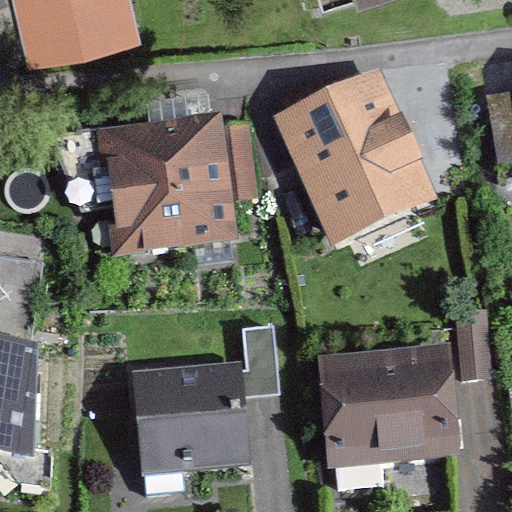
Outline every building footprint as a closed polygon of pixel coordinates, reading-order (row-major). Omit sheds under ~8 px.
[(145,31),(137,0),(23,0),(38,58),(145,31)] [(321,0),(326,15),(374,0),(321,0)] [(441,199),(386,77),(279,125),(334,247),(441,199)] [(243,246),(227,121),(111,136),(127,261),(243,246)] [(0,321),(38,329),(48,276),(0,266),(0,321)] [(0,448),(33,453),(39,341),(0,335),(0,448)] [(454,353),(324,364),(333,472),(463,461),(454,353)] [(242,368),(138,378),(148,480),(252,470),(242,368)]
